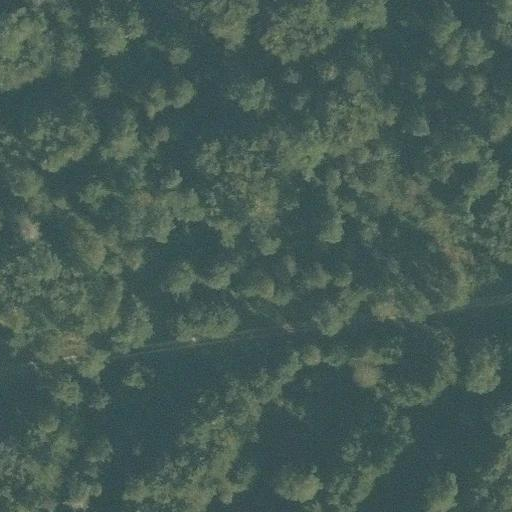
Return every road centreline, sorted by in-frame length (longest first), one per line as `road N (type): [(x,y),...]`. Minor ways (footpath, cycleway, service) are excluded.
road 1 (track): [(165,344),(111,0)]
road 2 (track): [(499,301),(165,344)]
road 3 (track): [(165,344),(0,369)]
